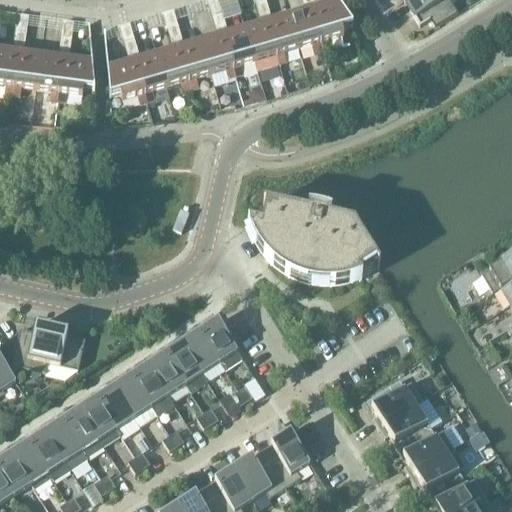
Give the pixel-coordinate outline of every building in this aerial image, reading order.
[(410,0),(404,4),(420,29),(430,23),(435,30),(458,16),(448,0),(410,0)] [(212,19),(222,16),(218,1),(208,4),(212,19)] [(266,3),(256,6),(260,20),(270,17),(266,3)] [(323,55),(330,52),(328,44),(344,40),(342,33),(352,30),(338,4),(310,12),(323,55)] [(289,18),(299,53),(313,49),(316,57),(323,55),(310,12),(289,18)] [(168,32),(178,29),(173,14),(163,17),(168,32)] [(222,16),(212,19),(216,33),(226,30),(222,16)] [(15,33),(26,35),(28,20),(17,18),(15,33)] [(299,53),(289,18),(267,25),(279,67),(287,65),(284,57),(299,53)] [(61,39),(71,41),(73,26),(63,24),(61,39)] [(245,31),(255,66),(269,62),(272,70),(279,67),(267,25),(245,31)] [(124,44),(134,41),(130,27),(120,30),(124,44)] [(178,29),(168,32),(172,46),(182,43),(178,29)] [(223,38),(235,80),(243,78),(240,70),(255,66),(245,31),(223,38)] [(26,35),(15,33),(13,48),(24,50),(26,35)] [(201,44),(211,79),(226,74),(228,82),(235,80),(223,38),(201,44)] [(71,41),(61,39),(59,54),(69,56),(71,41)] [(134,41),(124,44),(128,59),(138,56),(134,41)] [(211,79),(201,44),(179,51),(191,93),(199,91),(196,83),(211,79)] [(191,93),(179,51),(157,57),(167,92),(181,87),(184,95),(191,93)] [(5,99),(12,100),(18,55),(0,52),(0,89),(6,90),(5,99)] [(41,58),(18,55),(12,100),(20,101),(21,92),(36,94),(41,58)] [(152,96),(167,92),(157,57),(135,63),(147,106),(155,104),(152,96)] [(50,105),(57,106),(63,61),(41,58),(36,94),(51,96),(50,105)] [(63,61),(57,106),(65,107),(66,98),(82,101),(83,94),(94,95),(91,65),(63,61)] [(147,106),(135,63),(107,72),(110,101),(121,98),(123,105),(138,100),(140,108),(147,106)] [(250,104),(243,105),(245,111),(253,109),(265,105),(265,102),(264,100),(262,93),(248,97),(250,104)] [(307,215),(308,215),(307,220),(303,219),(302,218),(263,210),(263,212),(265,212),(261,231),(248,228),(249,233),(252,241),(256,249),(264,260),(269,265),(275,272),(285,278),(293,283),(303,287),(314,289),(324,290),(335,290),(350,287),(362,282),(379,271),(353,230),(333,225),(333,226),(329,225),(330,220),(331,220),(327,219),(322,217),(316,216),(312,215),(307,215)] [(500,293),(500,292),(511,284),(511,258),(507,262),(503,258),(496,269),(480,278),(490,294),(485,297),(487,301),(500,293)] [(511,284),(500,292),(500,293),(510,309),(511,308),(511,284)] [(200,337),(219,367),(226,377),(244,366),(217,325),(200,337)] [(20,334),(12,371),(46,378),(46,377),(44,377),(46,368),(77,375),(76,377),(78,377),(85,345),(67,341),(68,337),(34,329),(33,337),(20,334)] [(202,378),(219,367),(200,337),(183,348),(202,378)] [(166,359),(185,389),(191,397),(208,386),(202,378),(183,348),(166,359)] [(0,350),(0,362),(3,366),(9,362),(11,353),(0,350)] [(433,356),(427,360),(430,364),(436,360),(433,356)] [(168,400),(185,389),(166,359),(149,370),(168,400)] [(0,362),(0,401),(5,398),(3,395),(16,387),(0,362)] [(151,411),(168,400),(149,370),(131,381),(151,411)] [(134,422),(151,411),(131,381),(114,392),(134,422)] [(373,425),(379,434),(423,405),(411,387),(404,392),(399,385),(366,406),(377,423),(373,425)] [(238,395),(245,407),(253,402),(252,402),(245,391),(238,395)] [(117,433),(134,422),(114,392),(97,403),(117,433)] [(245,407),(238,395),(231,400),(238,411),(238,412),(245,407)] [(80,414),(104,451),(121,440),(117,433),(97,403),(80,414)] [(423,405),(379,434),(385,443),(389,441),(398,455),(431,434),(416,410),(423,406),(423,405)] [(203,418),(211,429),(219,424),(218,424),(211,413),(203,418)] [(63,425),(82,456),(87,462),(104,451),(80,414),(63,425)] [(211,429),(203,418),(196,422),(204,434),(203,434),(204,434),(211,429)] [(82,456),(63,425),(46,436),(65,467),(82,456)] [(475,425),(465,432),(471,441),(481,435),(475,425)] [(404,472),(410,482),(454,453),(443,435),(435,440),(431,434),(398,455),(407,470),(404,472)] [(169,440),(177,451),(184,447),(184,446),(176,435),(169,440)] [(29,448),(51,483),(54,486),(71,475),(65,467),(46,436),(29,448)] [(285,493),(301,483),(297,476),(310,468),(290,437),(261,456),(285,493)] [(177,451),(169,440),(162,444),(169,456),(177,451)] [(12,459),(31,489),(34,494),(51,483),(29,448),(12,459)] [(466,471),(454,453),(410,482),(416,492),(420,489),(429,504),(463,482),(459,476),(466,471)] [(285,493),(261,456),(233,474),(253,505),(265,497),(269,503),(285,493)] [(135,462),(143,474),(150,469),(150,468),(150,469),(142,457),(135,462)] [(31,489),(12,459),(0,466),(0,478),(14,500),(31,489)] [(143,474),(135,462),(128,467),(135,478),(135,479),(143,474)] [(241,511),(253,505),(233,474),(205,492),(217,511),(241,511)] [(0,508),(14,500),(0,478),(0,508)] [(101,484),(108,496),(116,491),(115,491),(108,479),(101,484)] [(467,488),(463,482),(429,504),(434,511),(469,511),(486,502),(474,484),(467,488)] [(108,496),(101,484),(93,489),(101,500),(101,501),(108,496)] [(217,511),(205,492),(176,510),(177,511),(217,511)] [(66,506),(70,511),(80,511),(74,502),(66,506)] [(492,511),(486,502),(469,511),(492,511)]
